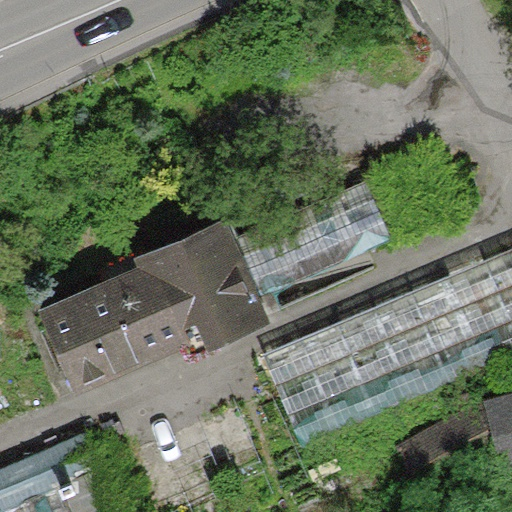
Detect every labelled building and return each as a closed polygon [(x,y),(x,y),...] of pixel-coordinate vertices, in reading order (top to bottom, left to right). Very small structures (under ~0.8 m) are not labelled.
[(138,247),(37,290),(71,370),(181,324),(185,334),(266,300),(224,199),(134,237),(138,247)] [(511,331),(511,235),(257,341),(291,423),(511,331)] [(511,446),(511,376),(490,382),(506,447),(511,446)] [(469,383),(389,421),(408,460),(487,423),(469,383)] [(0,511),(127,511),(88,416),(0,452),(0,511)]
